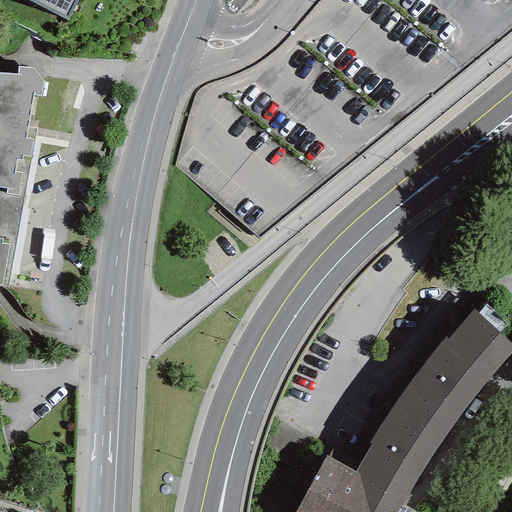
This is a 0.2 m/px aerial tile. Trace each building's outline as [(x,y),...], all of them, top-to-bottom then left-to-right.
[(78,0),(28,0),(68,20),(78,0)] [(0,186),(6,187),(5,193),(18,196),(23,171),(15,170),(18,158),(22,159),(23,155),(29,156),(32,140),(25,138),(27,127),(32,94),(40,96),(44,81),(34,68),(18,67),(18,74),(0,73),(0,186)] [(36,129),(27,127),(25,138),(32,140),(29,156),(23,155),(22,159),(18,158),(15,170),(23,171),(18,196),(24,197),(36,129)] [(0,186),(0,238),(3,239),(2,243),(9,245),(15,245),(24,197),(18,196),(5,193),(6,187),(0,186)] [(0,284),(2,285),(9,245),(2,243),(3,239),(0,238),(0,284)] [(15,245),(9,245),(2,285),(8,287),(15,245)] [(511,347),(511,340),(474,306),(450,335),(447,333),(429,353),(411,378),(384,415),(369,439),(372,441),(356,469),(329,456),(294,511),(395,511),(400,505),(423,466),(450,426),(475,393),(511,347)]
